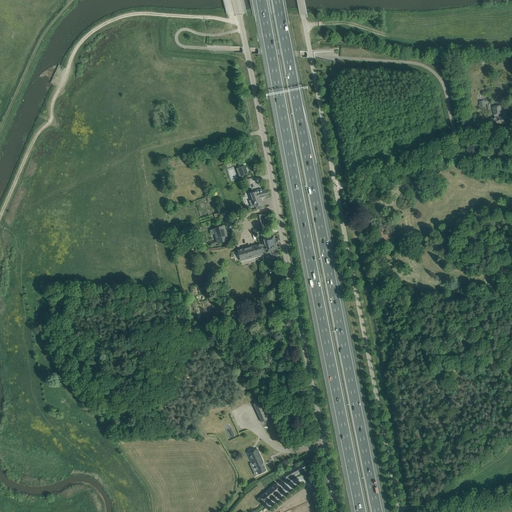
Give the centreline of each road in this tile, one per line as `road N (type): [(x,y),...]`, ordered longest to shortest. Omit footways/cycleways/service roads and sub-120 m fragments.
road 1 (tertiary): [(337,511),(235,0)]
road 2 (unclassified): [(401,511),(300,0)]
road 3 (motorway): [(376,511),(277,0)]
road 4 (motorway): [(261,0),(360,511)]
road 5 (track): [(511,128),(335,186)]
